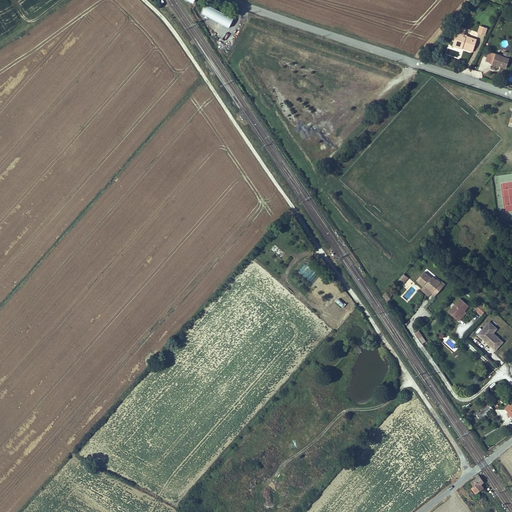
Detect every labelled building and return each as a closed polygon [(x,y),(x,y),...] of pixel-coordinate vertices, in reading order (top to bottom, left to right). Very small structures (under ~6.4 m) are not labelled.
[(234,19),(206,4),(201,13),(229,28),(234,19)] [(478,33),(479,33),(485,35),(487,28),(480,26),(478,33)] [(462,48),(462,46),(473,49),(477,40),(466,36),(465,38),(463,37),(465,31),(457,28),(452,46),(461,49),(462,48)] [(505,51),(503,55),(496,53),(488,51),(485,61),(506,68),(509,58),(506,56),(507,52),(505,51)] [(435,292),(443,299),(451,290),(448,287),(446,285),(448,284),(440,278),(440,279),(436,275),(435,276),(428,270),(420,279),(427,285),(429,284),(436,290),(435,292)] [(398,281),(403,285),(408,278),(404,274),(398,281)] [(315,284),(325,296),(333,289),(323,277),(315,284)] [(470,303),(462,295),(448,311),(458,320),(461,316),(460,315),(464,310),(470,303)] [(482,314),(486,309),(482,306),(478,311),(482,314)] [(496,329),(489,322),(477,335),(491,347),(499,338),(493,333),(496,329)] [(502,342),(499,338),(491,347),(494,351),(502,342)] [(490,405),(476,413),(480,419),(494,410),(490,405)] [(480,476),(471,482),(474,487),(471,489),(475,494),(484,487),(482,485),(485,483),(480,476)]
